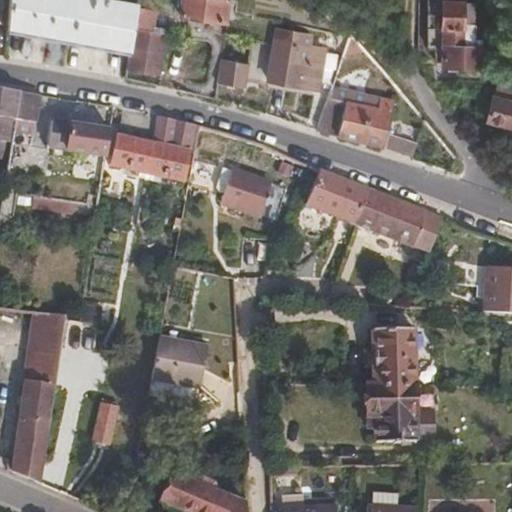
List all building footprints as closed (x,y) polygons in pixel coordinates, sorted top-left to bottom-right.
[(9,0),(6,42),(121,64),(131,4),(111,0),(9,0)] [(177,0),(176,11),(221,20),(224,0),(177,0)] [(469,1),(452,0),(438,0),(437,26),(440,26),(438,62),(476,65),(477,38),(471,38),(472,21),(468,21),(469,1)] [(151,8),(131,4),(128,25),(159,31),(160,24),(149,21),(151,8)] [(281,18),(277,44),(316,58),(318,47),(320,36),(312,35),(313,23),(281,18)] [(152,71),(159,31),(128,25),(121,64),(152,71)] [(313,78),(316,58),(277,44),(255,38),(252,63),(250,74),(312,84),(313,78)] [(240,72),(250,74),(252,63),(215,58),(211,80),(238,84),(240,72)] [(389,97),(324,82),(308,125),(320,129),(397,148),(403,123),(384,118),(389,97)] [(16,90),(0,87),(0,140),(2,141),(5,119),(11,119),(11,117),(16,90)] [(32,121),(36,94),(16,90),(11,117),(32,121)] [(486,125),(511,131),(511,99),(493,95),(486,125)] [(166,147),(171,120),(153,116),(150,128),(148,143),(166,147)] [(102,157),(106,130),(46,120),(42,147),(102,157)] [(180,180),(186,152),(190,125),(171,120),(166,147),(148,143),(142,172),(180,180)] [(196,126),(190,125),(186,152),(191,153),(196,126)] [(142,172),(148,143),(112,134),(107,163),(142,172)] [(220,194),(229,171),(220,168),(213,188),(216,193),(220,194)] [(270,222),(282,190),(229,171),(220,194),(217,203),(270,222)] [(354,225),(367,192),(316,172),(303,205),(354,225)] [(409,247),(422,214),(367,192),(354,225),(409,247)] [(72,216),(73,205),(38,200),(37,211),(72,216)] [(511,313),(511,267),(486,265),(482,311),(511,313)] [(56,354),(62,314),(33,310),(26,350),(56,354)] [(412,384),(411,327),(370,325),(370,349),(363,349),(363,366),(371,366),(371,384),(412,384)] [(195,387),(203,344),(157,335),(149,378),(195,387)] [(35,482),(56,354),(26,350),(7,470),(35,482)] [(412,412),(412,384),(371,384),(363,384),(363,386),(364,426),(372,426),(373,439),(412,439),(412,432),(426,432),(426,412),(412,412)] [(101,402),(92,436),(108,440),(117,406),(101,402)] [(242,511),(242,501),(170,471),(159,498),(192,511),(242,511)] [(330,511),(331,500),(279,496),(279,504),(278,511),(330,511)] [(278,511),(279,504),(268,503),(268,511),(278,511)] [(413,511),(414,507),(363,503),(362,511),(413,511)]
